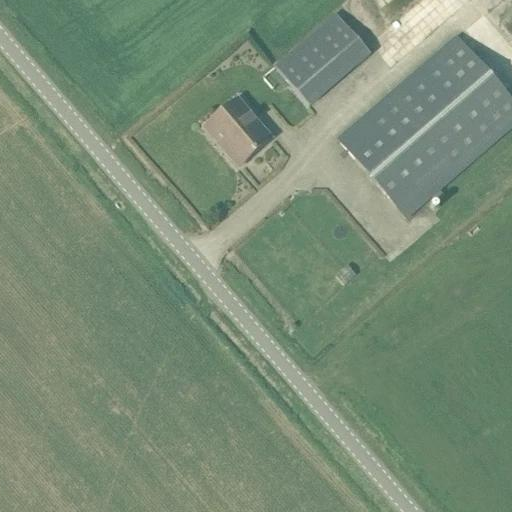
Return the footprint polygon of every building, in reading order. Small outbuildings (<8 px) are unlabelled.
[(511,12),(500,21),(511,36),(511,12)] [(370,64),(332,20),(270,73),(308,117),(370,64)] [(511,129),(511,103),(456,40),(338,142),(406,221),(511,129)] [(271,141),(237,101),(205,129),(239,168),(271,141)] [(349,268),(339,277),(346,285),(356,277),(349,268)]
